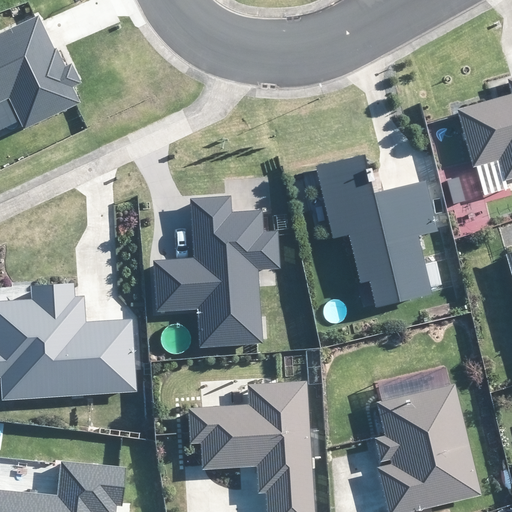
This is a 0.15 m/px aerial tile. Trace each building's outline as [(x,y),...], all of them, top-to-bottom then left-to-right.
[(511,182),(511,82),(508,83),(511,97),(511,98),(458,113),(472,166),(502,158),(509,184),(511,182)] [(368,198),(360,161),(315,171),(330,242),(348,238),(358,284),(366,282),(372,308),(442,293),(436,267),(423,269),(416,237),(434,232),(424,186),(368,198)] [(229,216),(229,201),(189,202),(192,262),(154,263),(156,314),(197,312),(198,350),(260,348),(257,274),(278,273),(276,235),(261,236),(260,215),(229,216)] [(83,326),(80,286),(36,289),(37,303),(0,304),(0,377),(2,377),(4,399),(134,392),(130,323),(83,326)] [(382,472),(373,475),(382,511),(419,511),(479,498),(450,382),(375,400),(384,437),(374,439),(382,472)] [(311,511),(304,385),(248,388),(249,408),(188,412),(190,445),(201,444),(203,470),(256,467),(258,498),(264,498),(264,511),(311,511)]
